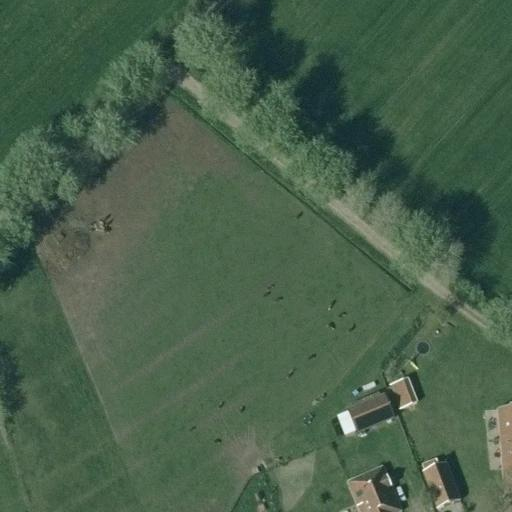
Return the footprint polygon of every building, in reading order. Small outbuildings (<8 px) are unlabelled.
[(417,405),(408,381),(390,388),(399,412),(417,405)] [(385,399),(348,415),(357,437),(394,422),(385,399)] [(511,410),(496,412),(503,497),(511,495),(511,410)] [(460,502),(446,466),(438,469),(435,461),(422,467),(425,474),(422,475),(436,511),(460,502)] [(400,511),(382,471),(347,486),(358,511),(400,511)]
